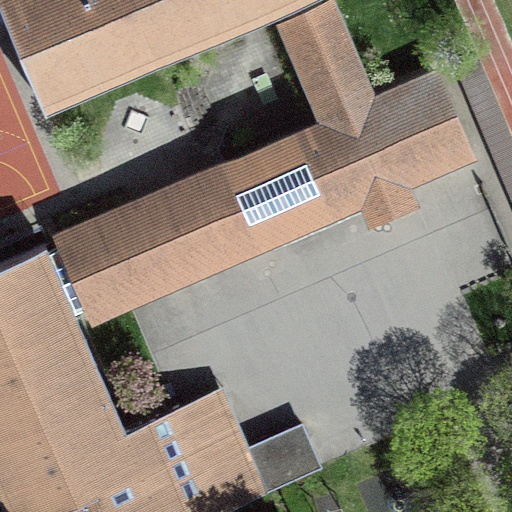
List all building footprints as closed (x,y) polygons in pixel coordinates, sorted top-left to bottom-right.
[(0,0),(45,105),(48,104),(46,100),(119,68),(121,71),(124,70),(122,66),(196,35),(197,38),(200,37),(199,34),(271,2),(273,6),(275,5),(274,1),(276,0),(285,0),(293,18),(294,20),(323,7),(322,5),(320,0),(0,0)] [(455,64),(511,196),(511,141),(475,56),(455,64)] [(90,304),(93,312),(469,150),(435,73),(376,98),(318,123),(60,234),(63,243),(42,252),(55,282),(58,281),(59,283),(56,284),(68,313),(90,304)] [(214,511),(243,500),(214,433),(194,442),(186,423),(178,404),(118,430),(104,396),(107,394),(106,392),(103,393),(88,358),(91,357),(90,355),(87,356),(72,321),(75,320),(74,318),(71,319),(68,313),(56,284),(59,283),(58,281),(55,282),(42,252),(40,247),(46,245),(44,241),(0,260),(0,475),(2,480),(0,481),(0,484),(3,483),(15,511),(214,511)] [(301,422),(248,445),(266,487),(319,464),(301,422)]
